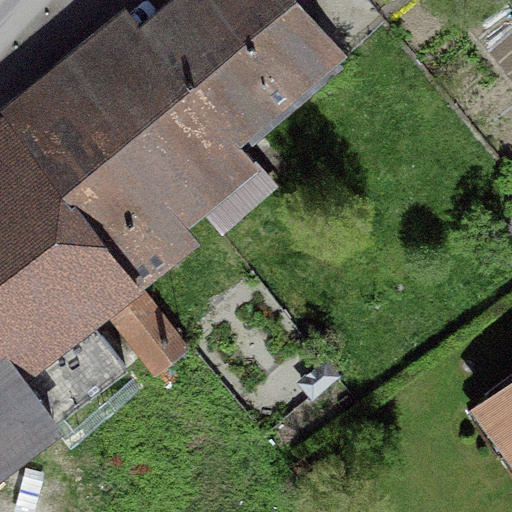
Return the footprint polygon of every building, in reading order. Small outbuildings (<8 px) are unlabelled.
[(188,0),(24,138),(46,163),(139,279),(173,251),(161,235),(251,159),(226,128),(302,65),(318,82),(343,60),(291,0),(188,0)] [(0,460),(125,364),(91,319),(105,308),(135,283),(139,279),(46,163),(0,197),(0,460)] [(135,283),(105,308),(155,370),(187,344),(135,283)] [(325,360),(301,380),(313,394),(337,373),(325,360)] [(511,440),(511,385),(486,405),(511,440)] [(183,475),(143,424),(104,454),(144,505),(183,475)]
